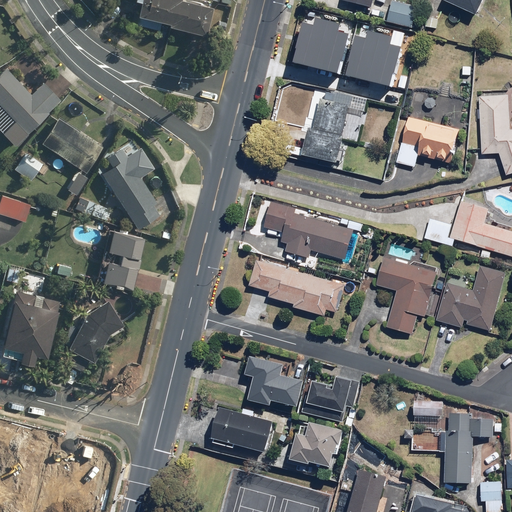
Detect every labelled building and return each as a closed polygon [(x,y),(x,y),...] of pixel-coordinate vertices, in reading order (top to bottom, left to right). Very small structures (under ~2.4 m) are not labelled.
[(142,0),(138,17),(204,32),(210,7),(181,0),(180,0),(142,0)] [(342,0),(343,0),(373,8),(375,0),(387,4),(387,0),(342,0)] [(445,0),(444,3),(478,17),(485,0),(445,0)] [(391,1),(388,25),(414,28),(416,4),(391,1)] [(297,65),(342,76),(353,35),(342,33),(344,25),(317,18),(315,26),(307,24),(297,65)] [(359,37),(348,77),(395,89),(405,49),(393,46),(395,38),(371,32),(369,40),(359,37)] [(474,66),(461,65),(460,77),(473,78),(474,66)] [(0,105),(14,120),(2,132),(15,145),(60,100),(41,81),(30,92),(4,66),(0,69),(0,105)] [(368,99),(333,90),(330,102),(365,110),(368,99)] [(509,97),(479,96),(479,149),(482,149),(482,154),(500,154),(506,175),(511,173),(511,130),(510,130),(509,97)] [(338,163),(348,113),(319,107),(314,129),(309,128),(304,157),(338,163)] [(461,130),(407,116),(396,163),(415,168),(418,154),(453,163),(461,130)] [(101,146),(58,117),(42,141),(86,170),(101,146)] [(30,181),(43,162),(26,151),(14,169),(30,181)] [(155,201),(126,155),(99,172),(136,230),(159,215),(152,203),(155,201)] [(89,178),(77,171),(66,189),(79,197),(89,178)] [(29,204),(1,195),(0,198),(0,213),(24,221),(29,204)] [(354,231),(298,215),(300,209),(272,201),(265,227),(283,232),(281,241),(289,243),(286,252),(310,259),(313,251),(346,260),(354,231)] [(484,248),(481,256),(490,259),(493,250),(511,256),(511,232),(485,225),(489,211),(462,202),(452,238),(484,248)] [(144,235),(108,227),(97,280),(133,287),(144,235)] [(439,272),(384,258),(377,286),(398,292),(388,329),(413,336),(418,316),(427,318),(439,272)] [(72,264),(58,260),(55,273),(69,276),(72,264)] [(346,286),(258,260),(250,286),(271,292),(270,297),(296,304),(295,308),(326,317),(328,309),(338,312),(346,286)] [(491,332),(507,273),(480,266),(474,289),(447,282),(437,320),(462,327),(463,321),(468,322),(467,325),(491,332)] [(20,269),(8,267),(5,280),(17,282),(20,269)] [(58,298),(14,289),(3,346),(21,349),(19,362),(32,365),(34,355),(46,357),(58,298)] [(106,301),(86,312),(77,328),(71,340),(67,348),(94,362),(108,336),(124,325),(106,301)] [(71,340),(77,328),(69,323),(62,335),(71,340)] [(246,374),(256,376),(250,400),(272,405),(273,401),(298,407),(304,380),(283,375),(286,364),(250,356),(246,374)] [(320,373),(310,370),(308,379),(311,380),(302,412),(345,423),(356,382),(338,378),(336,387),(318,382),(320,373)] [(415,402),(414,416),(442,418),(443,403),(434,403),(434,399),(427,398),(426,402),(415,402)] [(275,421),(221,407),(213,440),(267,453),(275,421)] [(449,432),(447,432),(405,430),(405,438),(412,439),(412,451),(446,453),(445,483),(473,484),(476,438),(494,439),(495,421),(471,419),(472,414),(450,412),(449,432)] [(293,418),(281,415),(278,428),(290,431),(293,418)] [(307,436),(298,434),(295,451),(291,450),(288,464),(302,467),(303,463),(312,465),(313,463),(332,467),(335,453),(340,454),(345,430),(309,423),(307,436)] [(68,496),(81,447),(63,442),(60,452),(26,443),(22,461),(7,457),(1,480),(22,486),(21,491),(47,498),(49,491),(68,496)] [(377,511),(387,476),(360,469),(349,511),(377,511)] [(499,511),(503,511),(503,482),(482,482),(483,501),(486,501),(486,511),(499,511)] [(408,511),(412,487),(392,484),(387,511),(408,511)] [(49,511),(22,493),(8,511),(49,511)] [(470,511),(469,509),(453,505),(453,503),(418,496),(414,511),(470,511)]
